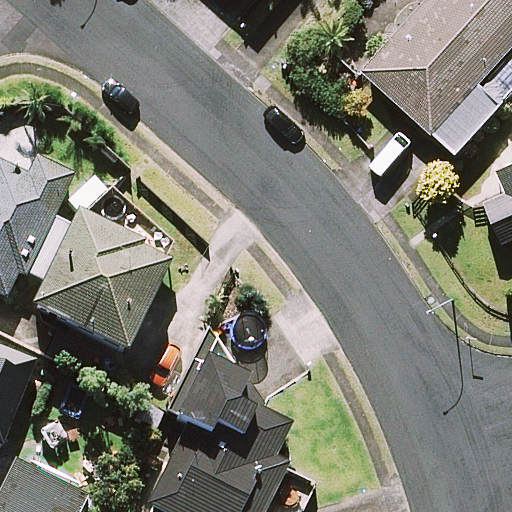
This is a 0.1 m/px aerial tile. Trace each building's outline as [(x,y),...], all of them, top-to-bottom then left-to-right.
[(511,93),(511,0),(430,0),(364,72),(454,156),(511,93)] [(0,302),(5,305),(20,278),(35,287),(69,226),(53,217),(71,185),(7,151),(0,162),(0,302)] [(511,240),(511,166),(500,172),(509,193),(485,203),(502,244),(511,240)] [(166,269),(75,225),(31,315),(122,359),(166,269)] [(287,429),(264,417),(204,331),(161,418),(185,430),(145,511),(148,511),(263,511),(285,469),(271,462),(287,429)] [(0,437),(5,439),(36,359),(0,345),(0,437)] [(75,511),(82,498),(8,462),(0,477),(0,511),(75,511)]
